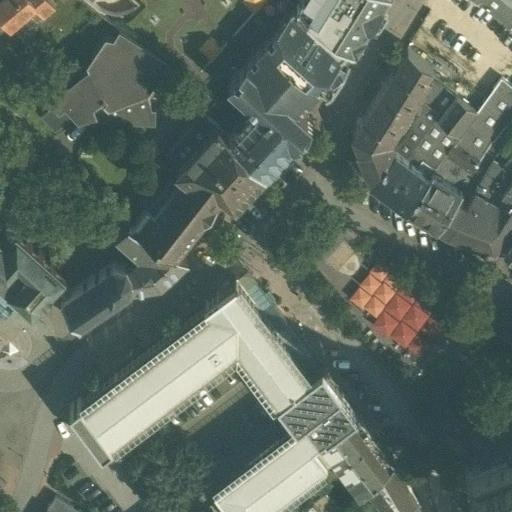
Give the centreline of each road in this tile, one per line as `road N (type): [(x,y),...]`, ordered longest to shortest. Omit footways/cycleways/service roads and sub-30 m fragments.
road 1 (residential): [(440,511),(422,452),(389,396),(266,227)]
road 2 (residential): [(266,227),(71,371),(42,426)]
road 3 (residential): [(511,294),(423,259),(307,182)]
road 4 (residential): [(307,182),(330,152),(336,115),(407,0)]
